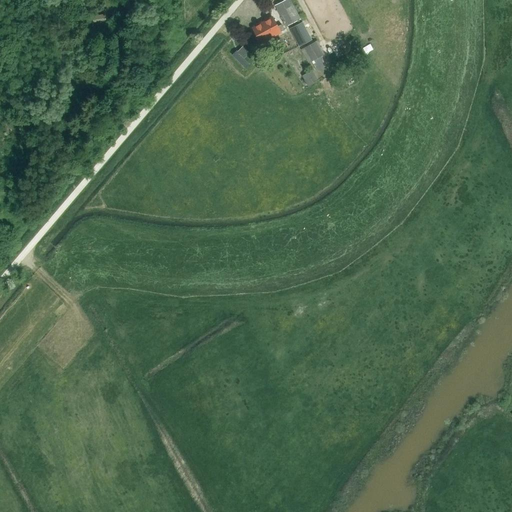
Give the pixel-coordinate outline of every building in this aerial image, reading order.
[(289,0),(283,0),(275,5),(286,26),(300,19),(289,0)] [(277,26),(272,17),(253,28),(260,42),(284,30),(281,24),(277,26)] [(311,40),(306,31),(293,38),(298,47),(311,40)] [(315,42),(301,49),(308,62),(322,54),(315,42)] [(312,70),(303,75),(309,85),(318,80),(312,70)]
